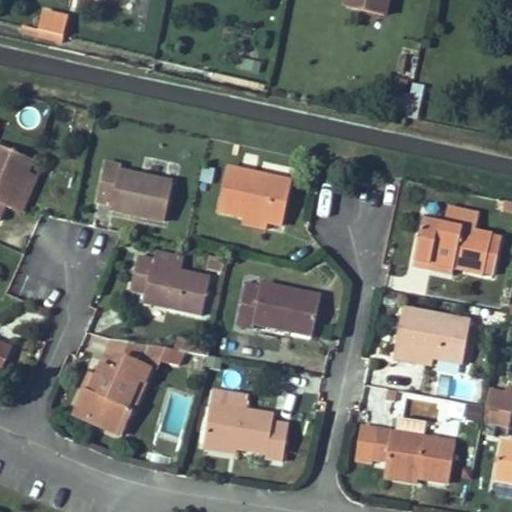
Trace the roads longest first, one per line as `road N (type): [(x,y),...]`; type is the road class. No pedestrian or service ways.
road 1 (residential): [(0,437),(134,492)]
road 2 (residential): [(134,492),(260,511)]
